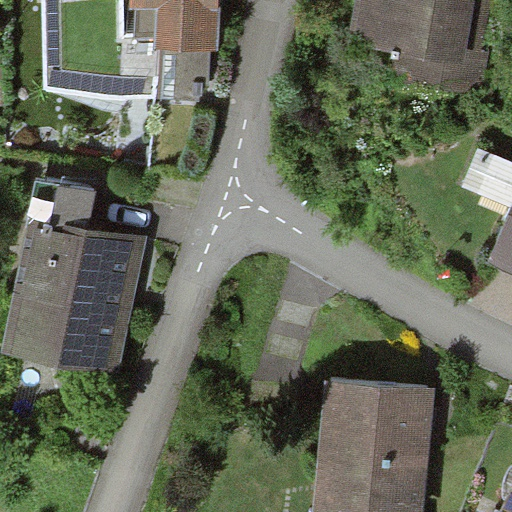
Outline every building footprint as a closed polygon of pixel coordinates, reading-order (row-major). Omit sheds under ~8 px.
[(43,0),(46,88),(158,97),(159,50),(155,49),(155,38),(136,37),(124,37),(124,0),(43,0)] [(130,0),(130,11),(137,12),(136,37),(155,38),(155,49),(159,50),(158,97),(203,98),(203,86),(211,86),(212,50),(218,50),(219,0),(130,0)] [(359,0),(353,46),(400,53),(396,78),(485,91),(491,53),(482,52),(489,2),(473,0),(359,0)] [(9,303),(115,328),(146,201),(39,176),(9,303)] [(511,214),(492,262),(511,270),(511,214)] [(330,378),(314,511),(425,511),(436,388),(330,378)] [(511,511),(511,483),(499,511),(511,511)]
